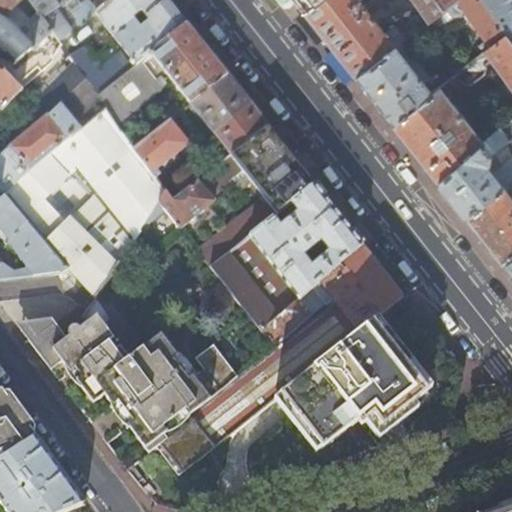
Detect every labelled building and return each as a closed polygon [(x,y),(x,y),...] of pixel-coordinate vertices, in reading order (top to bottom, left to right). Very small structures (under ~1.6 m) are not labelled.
[(37,43),(50,33),(26,0),(0,0),(0,19),(32,48),(37,43)] [(106,0),(109,4),(113,0),(26,0),(50,33),(57,43),(93,15),(96,13),(86,0),(79,6),(75,0),(106,0)] [(96,13),(93,15),(134,66),(184,26),(163,0),(113,0),(109,4),(96,13)] [(291,0),(302,13),(318,0),(291,0)] [(454,0),(318,0),(302,13),(354,80),(401,43),(429,20),(443,9),(454,0)] [(477,0),(454,0),(486,43),(479,48),(483,54),(505,38),(477,0)] [(511,2),(510,0),(477,0),(505,38),(511,48),(511,2)] [(443,9),(429,20),(437,30),(451,19),(443,9)] [(37,43),(32,48),(0,19),(0,72),(0,73),(16,89),(49,63),(49,57),(37,43)] [(111,84),(95,98),(104,110),(114,125),(165,85),(159,77),(163,73),(189,106),(225,78),(184,26),(134,66),(111,84)] [(483,54),(448,81),(455,90),(461,85),(463,88),(469,88),(484,76),(485,70),(484,68),(491,63),(511,92),(511,48),(505,38),(483,54)] [(401,43),(354,80),(391,126),(432,95),(427,89),(433,83),(401,43)] [(96,62),(79,74),(83,81),(95,98),(111,84),(96,62)] [(0,109),(18,91),(16,89),(0,73),(0,72),(0,109)] [(225,78),(189,106),(229,157),(265,128),(225,78)] [(27,167),(104,110),(95,98),(83,81),(44,115),(5,148),(27,167)] [(432,95),(391,126),(436,183),(482,144),(439,89),(432,95)] [(176,105),(165,114),(170,121),(181,112),(176,105)] [(114,125),(104,110),(27,167),(2,195),(66,270),(67,269),(94,300),(144,227),(158,204),(164,196),(153,180),(132,150),(114,125)] [(511,117),(482,144),(436,183),(464,218),(511,177),(511,117)] [(188,145),(169,121),(132,150),(153,180),(158,177),(155,171),(188,145)] [(229,157),(199,180),(212,197),(229,184),(236,193),(250,182),(265,202),(252,218),(247,218),(216,243),(224,252),(214,260),(218,264),(228,256),(249,240),(313,188),(265,128),(229,157)] [(511,177),(464,218),(500,264),(511,255),(511,203),(507,197),(511,192),(511,177)] [(170,204),(164,196),(158,204),(180,231),(214,204),(197,182),(170,204)] [(361,248),(313,188),(249,240),(298,302),(361,248)] [(0,281),(58,274),(66,270),(2,195),(0,197),(0,281)] [(401,299),(361,248),(298,302),(278,318),(261,332),(276,350),(238,380),(191,419),(193,421),(215,446),(277,397),(401,299)] [(511,255),(500,264),(511,278),(511,255)] [(218,264),(211,269),(261,332),(278,318),(228,256),(218,264)] [(401,299),(277,397),(320,451),(357,423),(360,428),(372,418),(381,430),(396,418),(410,437),(448,422),(460,374),(401,299)] [(125,414),(179,371),(173,362),(178,358),(161,336),(129,360),(120,349),(115,353),(109,345),(114,341),(96,317),(69,338),(54,361),(47,367),(50,371),(61,363),(69,372),(74,369),(82,380),(77,383),(93,405),(104,397),(113,408),(118,404),(125,414)] [(54,361),(69,338),(67,340),(56,326),(33,329),(31,329),(29,330),(27,332),(26,333),(26,334),(26,336),(26,337),(26,338),(27,340),(27,341),(47,367),(54,361)] [(188,382),(179,371),(125,414),(132,423),(127,427),(148,454),(155,448),(193,421),(191,419),(238,380),(213,347),(195,360),(203,371),(188,382)] [(0,462),(37,439),(2,390),(0,390),(0,462)] [(215,446),(193,421),(155,448),(156,449),(160,446),(182,475),(216,448),(215,446)] [(37,439),(0,462),(0,504),(5,511),(65,511),(83,504),(37,439)]
